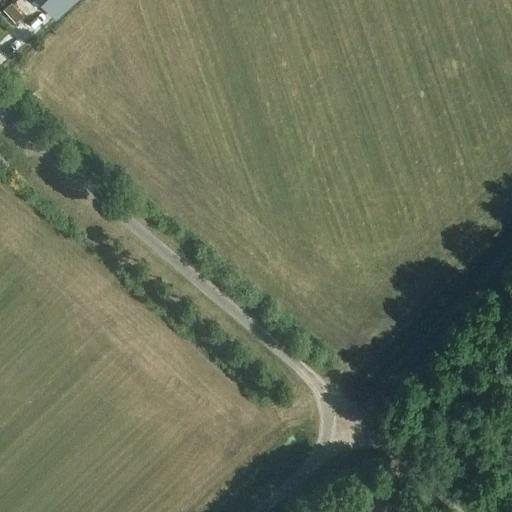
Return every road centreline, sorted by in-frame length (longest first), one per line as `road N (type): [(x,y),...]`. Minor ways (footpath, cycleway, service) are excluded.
road 1 (unclassified): [(258,511),(320,454),(331,424),(322,392),(0,116)]
road 2 (track): [(462,511),(373,436),(331,424)]
